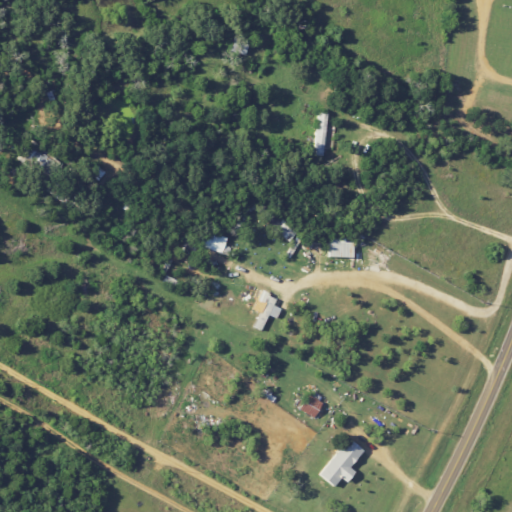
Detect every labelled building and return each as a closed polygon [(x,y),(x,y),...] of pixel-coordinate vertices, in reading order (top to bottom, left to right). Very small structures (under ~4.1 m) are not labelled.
[(248,39),(233,35),(229,51),(244,55),(248,39)] [(323,156),(324,112),(314,112),(313,155),(323,156)] [(51,176),(60,164),(31,145),(23,157),(51,176)] [(87,174),(99,181),(105,171),(92,164),(87,174)] [(227,254),(229,247),(223,245),(226,236),(203,231),(199,247),(227,254)] [(352,241),(328,240),(327,256),(351,257),(352,241)] [(274,299),(265,296),(252,327),(260,330),(266,315),(274,318),(279,308),(272,305),(274,299)] [(312,418),(320,402),(305,394),(296,409),(312,418)] [(361,452),(347,439),(316,474),(331,488),(339,478),(344,483),(353,472),(347,468),(361,452)]
